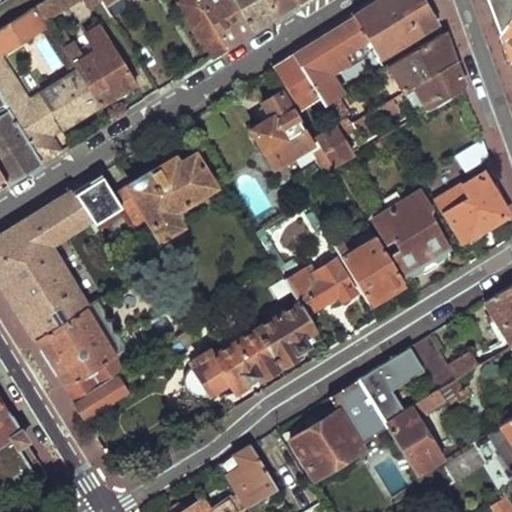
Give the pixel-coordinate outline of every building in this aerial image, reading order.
[(42,0),(31,7),(41,21),(74,0),(76,0),(82,10),(98,0),(97,0),(42,0)] [(97,0),(98,0),(103,9),(116,0),(97,0)] [(194,0),(197,5),(224,49),(235,42),(248,34),(228,0),(194,0)] [(228,0),(248,34),(261,26),(275,17),(263,0),(228,0)] [(263,0),(275,17),(286,11),(296,4),(293,0),(263,0)] [(382,0),(354,18),(373,51),(377,60),(434,24),(420,0),(382,0)] [(511,0),(483,0),(496,34),(511,16),(511,0)] [(183,14),(210,57),(224,49),(197,5),(183,14)] [(0,53),(40,27),(29,9),(0,26),(0,100),(40,162),(58,151),(49,136),(95,107),(72,71),(26,101),(0,61),(0,53)] [(511,16),(496,34),(506,62),(511,55),(511,16)] [(293,55),(319,97),(324,106),(343,94),(333,77),(373,51),(354,18),(325,35),(293,55)] [(72,71),(95,107),(133,83),(97,26),(82,35),(92,51),(79,59),(69,44),(66,46),(58,34),(52,38),(72,71)] [(455,67),(442,32),(387,69),(405,94),(455,67)] [(69,44),(79,59),(92,51),(82,35),(69,44)] [(272,68),(298,111),(319,97),(293,55),(281,63),(272,68)] [(314,138),(332,168),(353,156),(343,140),(354,132),(357,136),(399,112),(395,106),(416,94),(427,110),(463,89),(460,78),(455,67),(405,94),(350,124),(346,118),(335,124),(314,138)] [(324,106),(332,119),(343,113),(354,105),(347,92),(343,94),(324,106)] [(238,139),(262,178),(308,148),(275,95),(251,112),(255,119),(248,123),(252,130),(238,139)] [(0,177),(4,184),(22,173),(40,162),(0,100),(0,177)] [(332,119),(335,124),(346,118),(343,113),(332,119)] [(456,157),(467,175),(489,160),(482,141),(456,157)] [(112,197),(131,229),(144,221),(157,241),(181,227),(174,215),(216,189),(195,155),(179,165),(175,158),(112,197)] [(299,180),(302,187),(327,171),(323,165),(299,180)] [(445,215),(461,242),(504,216),(482,178),(466,188),(463,184),(434,203),(442,217),(445,215)] [(106,226),(115,240),(131,229),(112,197),(101,204),(87,183),(79,188),(68,194),(90,228),(94,234),(106,226)] [(392,239),(398,249),(392,253),(405,274),(409,271),(411,275),(421,269),(420,265),(432,258),(433,261),(445,253),(444,250),(448,248),(427,214),(430,212),(417,192),(372,221),(386,243),(392,239)] [(0,236),(0,287),(34,341),(85,309),(92,305),(87,297),(81,301),(51,253),(90,228),(68,194),(23,222),(0,236)] [(256,234),(275,264),(280,261),(261,230),(256,234)] [(331,244),(367,303),(401,281),(373,235),(347,251),(339,239),(331,244)] [(277,268),(282,277),(299,266),(293,258),(277,268)] [(295,299),(306,316),(336,297),(339,301),(353,293),(333,261),(310,275),(305,268),(284,280),(295,299)] [(511,284),(482,302),(503,339),(488,348),(493,356),(511,343),(511,284)] [(254,330),(278,368),(296,356),(295,352),(305,345),(302,339),(315,330),(306,316),(295,299),(289,303),(291,307),(254,330)] [(85,309),(113,354),(118,351),(124,347),(96,303),(92,305),(85,309)] [(34,341),(72,401),(109,379),(121,371),(115,360),(121,356),(118,351),(113,354),(85,309),(34,341)] [(189,361),(193,367),(190,369),(186,373),(184,379),(183,383),(184,388),(186,392),(191,396),(196,399),(203,399),(226,385),(233,396),(278,368),(254,330),(213,355),(209,349),(189,361)] [(422,370),(435,391),(437,390),(477,365),(468,353),(455,361),(459,366),(448,373),(425,337),(408,348),(422,370)] [(393,357),(407,379),(422,370),(408,348),(393,357)] [(355,379),(382,423),(402,411),(375,367),(355,379)] [(72,401),(83,420),(109,403),(106,396),(116,389),(109,379),(72,401)] [(288,440),(315,483),(361,454),(352,441),(370,431),(382,423),(355,379),(325,398),(334,411),(288,440)] [(390,436),(416,478),(425,472),(443,461),(417,420),(444,402),(437,390),(435,391),(402,411),(382,423),(390,436)] [(0,482),(37,460),(6,411),(0,415),(0,482)] [(509,443),(511,447),(511,418),(499,426),(509,443)] [(370,431),(378,443),(390,436),(382,423),(370,431)] [(485,435),(496,452),(509,443),(499,426),(485,435)] [(238,497),(244,507),(275,488),(248,445),(217,463),(229,482),(238,497)] [(212,466),(224,485),(229,482),(217,463),(212,466)] [(416,478),(428,497),(430,499),(452,485),(443,471),(429,480),(425,472),(416,478)] [(437,511),(458,511),(457,509),(464,505),(452,485),(430,499),(437,511)] [(511,511),(511,510),(503,496),(491,504),(496,511),(511,511)] [(180,511),(236,511),(241,509),(244,507),(238,497),(230,501),(228,499),(208,511),(200,500),(180,511)] [(428,497),(403,511),(434,511),(437,511),(430,499),(428,497)]
